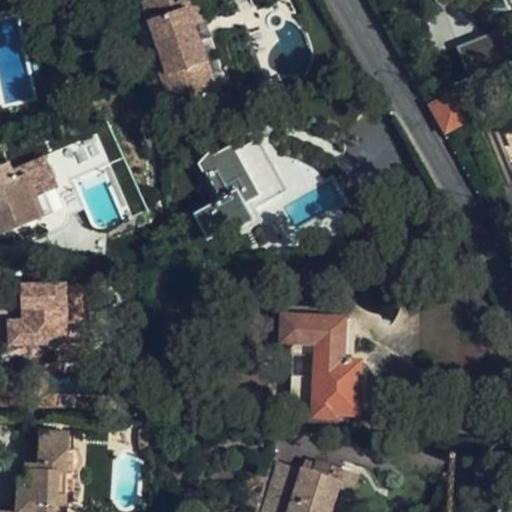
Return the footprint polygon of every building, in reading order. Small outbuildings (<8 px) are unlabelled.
[(109,0),(108,0),(101,2),(103,10),(112,7),(109,0)] [(148,7),(158,46),(164,66),(179,62),(184,61),(182,53),(198,48),(192,28),(202,24),(194,0),(163,0),(164,2),(155,5),(148,7)] [(464,43),(478,77),(511,63),(511,52),(501,27),(464,43)] [(164,66),(158,46),(149,48),(164,100),(188,94),(179,62),(164,66)] [(428,109),(443,135),(477,116),(462,89),(428,109)] [(225,149),(213,164),(235,199),(212,213),(227,237),(241,229),(244,234),(255,227),(258,231),(281,216),(273,203),(303,184),(272,135),(250,149),(246,142),(229,154),(225,149)] [(0,230),(1,233),(11,229),(19,248),(58,231),(67,225),(70,220),(64,207),(82,199),(94,226),(98,230),(105,231),(130,221),(100,150),(83,158),(89,174),(64,185),(51,154),(8,171),(5,165),(0,166),(0,230)] [(488,217),(503,243),(511,238),(511,226),(502,209),(488,217)] [(88,343),(91,342),(88,266),(85,266),(86,283),(21,286),(23,320),(9,321),(10,346),(88,343)] [(361,414),(362,383),(363,362),(354,361),(354,352),(344,352),(346,318),(282,317),(281,351),(313,352),(313,366),(289,366),(289,394),(310,396),(310,416),(337,417),(337,413),(361,414)] [(148,408),(146,371),(126,372),(127,404),(137,403),(137,409),(148,408)] [(378,415),(379,384),(362,383),(361,414),(378,415)] [(166,424),(194,425),(195,399),(167,398),(166,424)] [(151,449),(149,427),(138,427),(138,444),(141,450),(145,451),(151,449)] [(26,480),(20,480),(18,511),(65,511),(70,435),(42,434),(41,467),(27,466),(26,480)] [(305,459),(301,469),(310,472),(314,462),(305,459)] [(333,511),(347,470),(314,460),(314,462),(310,472),(301,469),(275,461),(259,511),(333,511)] [(333,511),(347,511),(360,474),(347,470),(333,511)]
